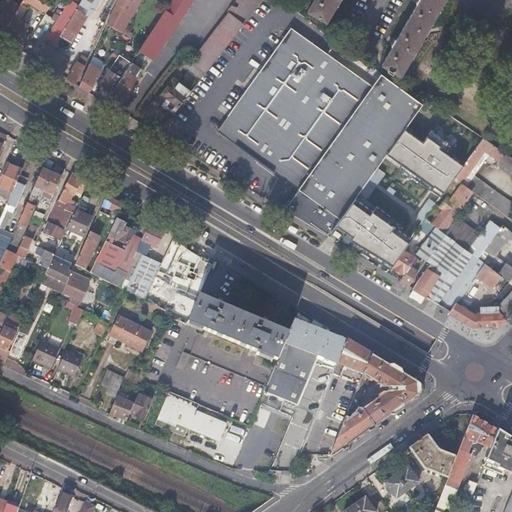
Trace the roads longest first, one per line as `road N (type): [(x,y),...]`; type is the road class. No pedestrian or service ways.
road 1 (primary): [(511,389),(55,105)]
road 2 (primary): [(487,363),(55,105)]
road 3 (residential): [(311,492),(286,491),(152,440),(0,368)]
road 4 (primary): [(260,250),(511,400)]
road 5 (primary): [(42,126),(260,250)]
road 6 (primary): [(42,126),(254,258)]
road 7 (primary): [(254,258),(458,387)]
road 8 (primary): [(311,492),(458,387)]
